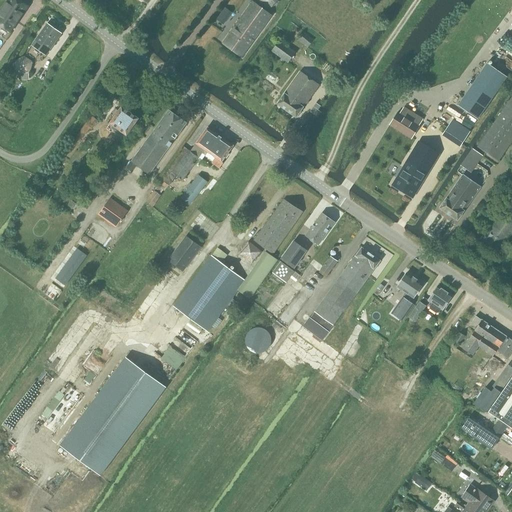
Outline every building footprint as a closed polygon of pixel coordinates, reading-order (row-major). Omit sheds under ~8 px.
[(0,20),(12,30),(30,6),(22,0),(10,0),(0,14),(0,13),(0,20)] [(259,0),(259,3),(268,9),(279,5),(279,0),(259,0)] [(253,2),(223,43),(242,57),(272,16),(253,2)] [(36,40),(32,46),(46,56),(62,34),(47,24),(36,40)] [(314,39),(295,25),(289,33),(308,47),(314,39)] [(288,63),(296,53),(279,41),(272,51),(288,63)] [(34,62),(24,55),(14,63),(18,74),(30,74),(34,62)] [(486,62),(457,104),(478,119),(508,77),(486,62)] [(319,85),(301,72),(277,104),(296,118),(319,85)] [(511,97),(478,147),(498,161),(511,141),(511,97)] [(316,103),(310,112),(318,117),(321,112),(318,110),(321,107),(316,103)] [(122,107),(110,123),(127,135),(138,119),(122,107)] [(399,115),(395,113),(389,123),(412,137),(418,127),(423,119),(405,107),(399,115)] [(169,110),(132,162),(126,170),(131,174),(137,166),(149,175),(187,123),(169,110)] [(99,121),(92,116),(76,137),(81,140),(90,128),(92,130),(99,121)] [(442,135),(460,147),(470,131),(452,119),(442,135)] [(183,146),(160,179),(162,181),(155,191),(154,190),(145,203),(153,208),(162,196),(160,195),(165,188),(166,189),(169,185),(170,186),(177,176),(182,180),(194,164),(197,166),(202,160),(208,153),(215,158),(212,163),(219,168),(223,163),(221,162),(233,146),(208,127),(191,151),(183,146)] [(393,185),(413,198),(439,156),(418,143),(406,163),(393,185)] [(472,148),(461,165),(471,172),(482,155),(472,148)] [(481,188),(463,175),(440,209),(457,221),(481,188)] [(182,199),(190,205),(206,182),(198,176),(182,199)] [(99,215),(116,227),(128,211),(110,199),(99,215)] [(255,242),(274,255),(303,212),(284,200),(255,242)] [(511,234),(511,214),(504,209),(482,240),(499,253),(511,234)] [(322,213),(306,236),(319,245),(335,223),(322,213)] [(480,223),(487,228),(491,222),(484,218),(480,223)] [(186,236),(167,260),(183,272),(202,248),(186,236)] [(294,240),(280,259),(295,269),(308,250),(294,240)] [(240,253),(253,264),(262,251),(249,241),(240,253)] [(77,248),(55,278),(66,285),(87,255),(77,248)] [(310,317),(303,326),(297,335),(334,362),(340,354),(323,341),(329,332),(333,325),(381,261),(362,248),(315,312),(318,314),(314,320),(310,317)] [(278,261),(266,251),(244,280),(237,290),(250,299),(278,261)] [(212,255),(175,305),(208,330),(237,290),(244,280),(212,255)] [(338,261),(331,256),(320,272),(326,277),(338,261)] [(302,276),(281,262),(273,273),(287,283),(292,276),(298,281),(302,276)] [(397,287),(406,293),(393,312),(403,320),(410,310),(407,308),(412,301),(408,299),(410,296),(413,298),(423,284),(407,273),(397,287)] [(432,304),(430,307),(430,309),(436,313),(438,313),(440,310),(442,311),(453,295),(439,286),(428,301),(432,304)] [(420,302),(416,307),(422,312),(426,306),(420,302)] [(476,316),(469,326),(476,330),(487,338),(494,328),(476,316)] [(270,343),(270,340),(269,336),(267,334),(265,332),(264,331),(260,329),(258,328),(254,328),(252,329),(249,329),(247,331),(245,333),(243,335),(242,338),(241,341),(241,343),(241,346),(242,348),(244,351),(245,353),(247,354),(250,356),(252,357),(256,357),(259,357),(261,356),(264,355),(266,353),(267,351),(269,349),(270,345),(270,343)] [(476,330),(474,332),(483,338),(477,346),(479,346),(485,351),(490,343),(492,345),(500,333),(494,328),(487,338),(476,330)] [(483,338),(474,332),(463,349),(473,355),(479,346),(477,346),(483,338)] [(459,344),(465,336),(459,333),(454,340),(459,344)] [(490,343),(485,351),(494,356),(507,337),(500,333),(492,345),(490,343)] [(494,356),(492,359),(503,367),(511,353),(511,340),(507,337),(494,356)] [(417,369),(430,346),(417,339),(404,361),(417,369)] [(101,475),(165,387),(125,358),(61,446),(101,475)] [(479,397),(479,396),(474,404),(483,410),(486,413),(491,405),(500,392),(501,393),(506,386),(511,377),(511,367),(508,364),(493,387),(494,388),(491,391),(486,388),(479,397)] [(511,377),(506,386),(501,393),(500,392),(491,405),(487,411),(500,420),(492,431),(500,437),(508,425),(511,427),(511,377)] [(492,431),(470,417),(461,429),(483,443),(492,449),(500,437),(492,431)] [(447,454),(436,446),(431,454),(442,462),(447,454)] [(415,482),(415,483),(427,492),(433,484),(421,475),(420,476),(416,473),(412,480),(415,482)] [(464,495),(472,501),(467,508),(472,511),(484,511),(492,501),(480,491),(478,493),(475,491),(476,490),(474,488),(473,489),(469,487),(464,495)]
